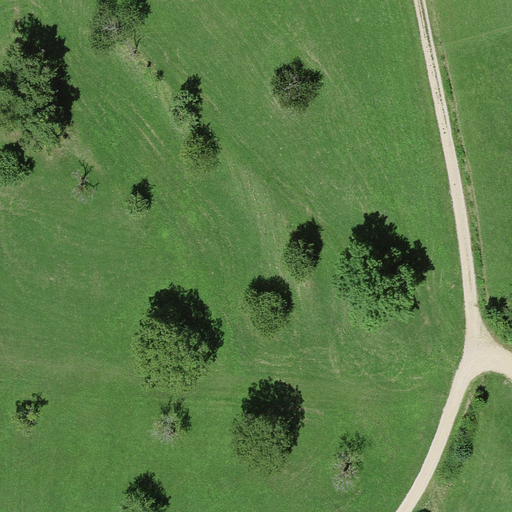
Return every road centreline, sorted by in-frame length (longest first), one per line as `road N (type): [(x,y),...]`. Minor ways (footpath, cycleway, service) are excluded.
road 1 (track): [(415,0),(478,345),(483,362),(511,374)]
road 2 (track): [(400,511),(454,397),(483,362)]
